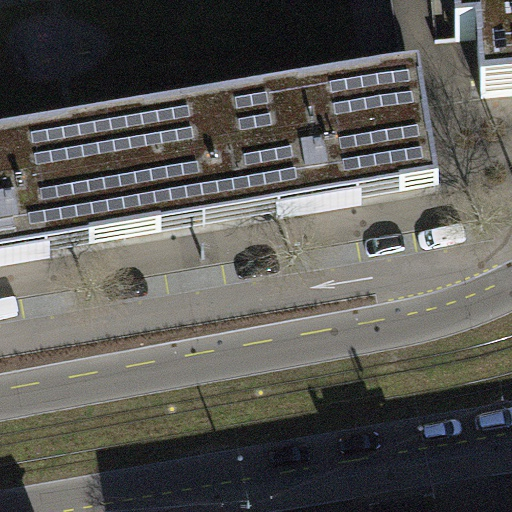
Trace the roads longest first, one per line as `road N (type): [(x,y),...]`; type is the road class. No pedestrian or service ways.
road 1 (secondary): [(511,288),(406,327),(0,401)]
road 2 (secondary): [(27,511),(511,421)]
